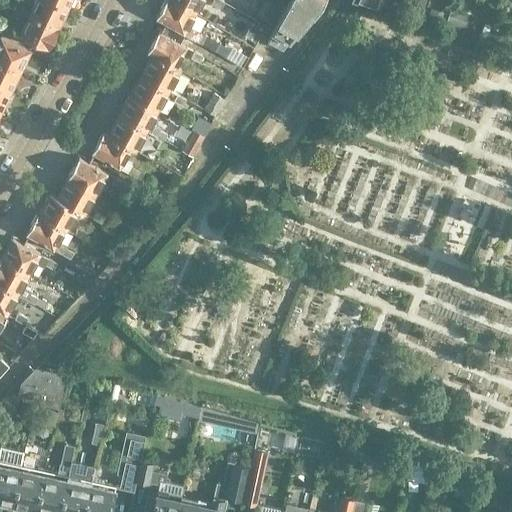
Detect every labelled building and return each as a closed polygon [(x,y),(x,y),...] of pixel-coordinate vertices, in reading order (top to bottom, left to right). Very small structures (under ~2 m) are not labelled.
[(53,0),(34,0),(29,13),(58,27),(68,7),(53,0)] [(164,0),(155,17),(166,23),(185,33),(228,58),(233,50),(208,36),(189,26),(196,13),(173,0),(164,0)] [(173,0),(196,13),(203,0),(173,0)] [(266,0),(259,15),(268,20),(278,2),(277,2),(273,0),(266,0)] [(288,0),(267,40),(283,49),(322,3),(323,0),(288,0)] [(366,0),(379,5),(380,3),(402,10),(405,0),(366,0)] [(408,0),(406,6),(422,10),(425,0),(408,0)] [(463,2),(461,8),(469,11),(471,4),(463,2)] [(431,9),(428,19),(442,25),(446,13),(431,9)] [(444,25),(461,31),(466,14),(450,9),(444,25)] [(29,13),(19,34),(48,48),(58,27),(29,13)] [(166,23),(160,32),(180,42),(185,33),(166,23)] [(507,39),(510,29),(499,25),(492,23),(488,38),(505,44),(507,39)] [(158,31),(147,52),(152,55),(168,62),(175,66),(182,54),(190,58),(191,56),(200,62),(199,66),(214,75),(220,65),(203,56),(186,46),(180,42),(160,32),(158,31)] [(0,35),(0,61),(20,71),(29,50),(13,42),(13,41),(0,35)] [(152,55),(141,74),(170,89),(176,78),(184,83),(185,80),(193,85),(197,78),(181,69),(175,66),(168,62),(152,55)] [(0,85),(10,90),(20,71),(0,61),(0,85)] [(134,85),(129,94),(158,110),(164,99),(170,89),(141,74),(136,83),(134,85)] [(10,90),(0,85),(0,110),(1,110),(1,111),(10,90)] [(215,92),(206,109),(215,114),(224,98),(215,92)] [(119,114),(147,130),(164,139),(167,134),(159,129),(160,127),(152,122),(158,110),(129,94),(125,102),(124,105),(119,114)] [(177,94),(174,100),(182,105),(185,99),(177,94)] [(108,134),(131,147),(135,150),(140,142),(147,130),(119,114),(108,134)] [(198,117),(192,128),(200,133),(205,135),(211,124),(198,117)] [(193,130),(183,149),(194,155),(204,135),(193,130)] [(103,131),(91,151),(102,157),(102,158),(120,168),(136,176),(139,170),(131,165),(131,164),(124,160),(131,147),(108,134),(103,131)] [(78,157),(67,177),(68,178),(96,194),(108,173),(98,167),(97,167),(78,157)] [(174,158),(169,168),(181,174),(186,165),(174,158)] [(125,182),(115,177),(111,185),(121,190),(125,182)] [(68,178),(57,197),(68,203),(68,204),(78,210),(85,213),(89,206),(96,194),(68,178)] [(39,213),(39,214),(64,230),(67,231),(78,210),(68,204),(68,203),(57,197),(50,193),(49,196),(47,198),(45,201),(44,204),(39,213)] [(101,223),(105,216),(94,210),(91,217),(101,223)] [(37,212),(26,233),(34,238),(54,249),(70,258),(74,251),(66,247),(67,245),(59,241),(64,230),(39,214),(39,213),(37,212)] [(83,239),(87,232),(80,228),(76,235),(83,239)] [(12,237),(2,257),(28,274),(36,263),(41,265),(41,264),(61,274),(66,267),(12,237)] [(0,258),(0,283),(18,294),(35,304),(38,297),(31,293),(32,290),(23,285),(28,274),(2,257),(1,257),(0,258)] [(0,310),(7,314),(18,294),(0,283),(0,310)] [(21,323),(25,316),(14,310),(11,317),(21,323)] [(21,332),(33,338),(37,331),(25,325),(21,332)] [(9,366),(0,358),(0,368),(3,372),(9,366)] [(21,382),(17,396),(59,407),(67,376),(35,367),(21,382)] [(120,384),(113,382),(109,400),(117,401),(120,384)] [(201,407),(155,394),(152,405),(159,406),(183,413),(199,417),(201,407)] [(34,405),(21,402),(18,415),(31,418),(34,405)] [(54,424),(57,411),(51,410),(48,423),(54,424)] [(72,411),(70,418),(80,421),(81,413),(72,411)] [(96,422),(91,441),(99,443),(104,424),(96,422)] [(118,471),(117,476),(122,477),(120,486),(119,486),(119,488),(133,491),(134,491),(136,481),(136,480),(135,480),(137,471),(139,459),(140,459),(145,436),(127,432),(120,467),(118,467),(117,471),(118,471)] [(309,454),(312,439),(301,437),(298,452),(309,454)] [(45,468),(36,508),(38,508),(39,510),(46,511),(50,510),(56,511),(59,511),(68,473),(71,460),(74,446),(64,443),(58,471),(45,468)] [(0,500),(1,502),(8,504),(10,502),(13,502),(21,463),(23,452),(0,446),(0,500)] [(244,497),(243,501),(256,504),(257,500),(268,450),(254,447),(250,466),(243,497),(244,497)] [(177,511),(181,495),(183,485),(164,481),(165,480),(166,473),(152,470),(154,463),(140,459),(139,459),(137,471),(135,480),(136,480),(136,481),(148,484),(149,481),(150,481),(159,483),(158,488),(152,511),(150,511),(149,511),(177,511)] [(94,466),(71,460),(59,511),(83,511),(92,478),(94,466)] [(220,498),(221,494),(223,495),(243,499),(243,497),(250,466),(231,462),(226,486),(222,485),(222,484),(217,483),(214,497),(212,496),(211,502),(181,495),(177,511),(222,511),(225,500),(220,499),(220,498)] [(21,463),(13,502),(14,503),(16,505),(23,507),(26,505),(36,508),(45,468),(21,463)] [(409,466),(405,476),(422,481),(425,471),(409,466)] [(92,478),(83,511),(115,511),(119,497),(113,496),(115,484),(92,478)] [(467,497),(470,484),(457,481),(454,494),(467,497)] [(485,487),(472,484),(469,497),(482,500),(485,487)] [(308,511),(311,497),(302,495),(298,511),(308,511)] [(341,496),(336,511),(351,511),(354,499),(341,496)] [(364,511),(367,502),(354,499),(351,511),(364,511)] [(284,511),(285,507),(261,502),(258,511),(284,511)]
